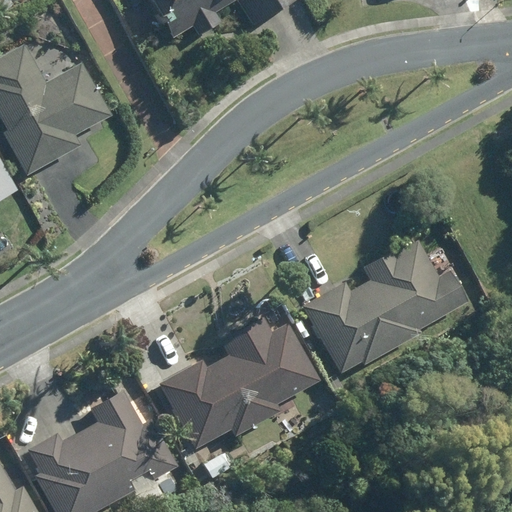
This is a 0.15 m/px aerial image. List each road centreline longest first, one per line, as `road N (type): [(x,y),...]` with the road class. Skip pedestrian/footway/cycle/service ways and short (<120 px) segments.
road 1 (residential): [(59,304),(272,101),(343,66),(427,47),(511,41)]
road 2 (residential): [(511,71),(132,284),(59,304)]
